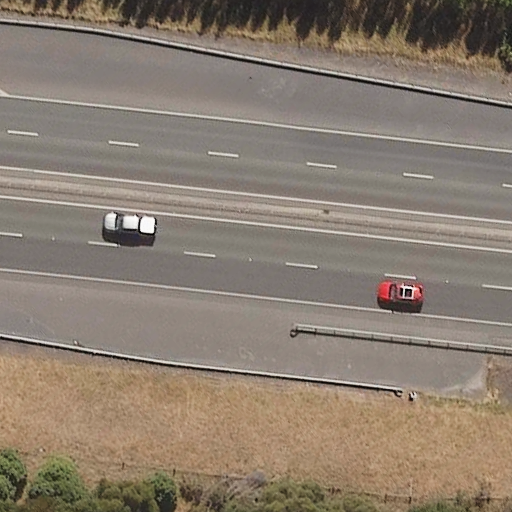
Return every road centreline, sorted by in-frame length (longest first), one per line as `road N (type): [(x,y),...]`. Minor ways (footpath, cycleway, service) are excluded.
road 1 (motorway): [(511,286),(0,232)]
road 2 (motorway): [(0,132),(511,181)]
